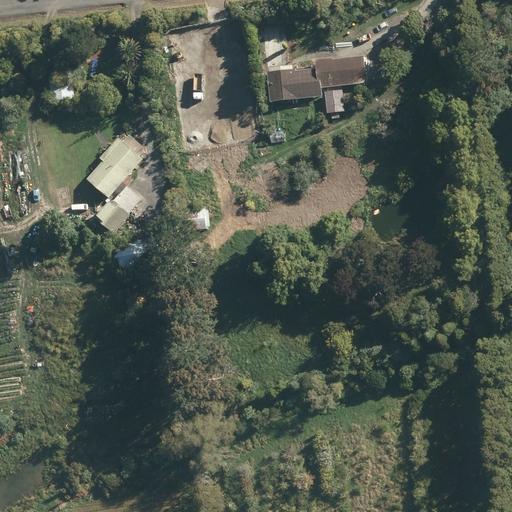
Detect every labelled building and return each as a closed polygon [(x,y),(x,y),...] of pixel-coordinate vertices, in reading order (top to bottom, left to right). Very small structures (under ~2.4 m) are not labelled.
[(321,71),(322,82),(324,82),(325,90),(371,85),(368,58),(337,62),(337,60),(320,62),(321,71)] [(324,82),(322,82),(321,71),(299,73),(299,72),(272,75),(275,104),(326,98),(325,90),(324,82)] [(53,84),(55,103),(77,101),(76,82),(53,84)] [(329,94),(332,115),(349,113),(346,92),(329,94)] [(272,135),(274,145),(286,143),(284,133),(272,135)] [(102,221),(118,235),(134,217),(133,216),(146,201),(131,188),(132,187),(128,184),(147,161),(144,158),(148,153),(148,149),(136,140),(131,147),(122,139),(104,160),(107,163),(91,182),(113,200),(118,195),(122,198),(102,221)] [(191,212),(193,233),(211,231),(209,210),(191,212)] [(72,228),(81,244),(94,236),(85,220),(72,228)] [(117,247),(121,275),(160,269),(159,262),(173,260),(170,238),(157,240),(156,232),(136,235),(137,243),(129,244),(128,234),(118,236),(119,246),(117,247)] [(400,293),(419,305),(425,295),(407,283),(400,293)] [(119,297),(122,319),(139,317),(139,316),(163,312),(162,287),(135,293),(136,295),(119,297)]
